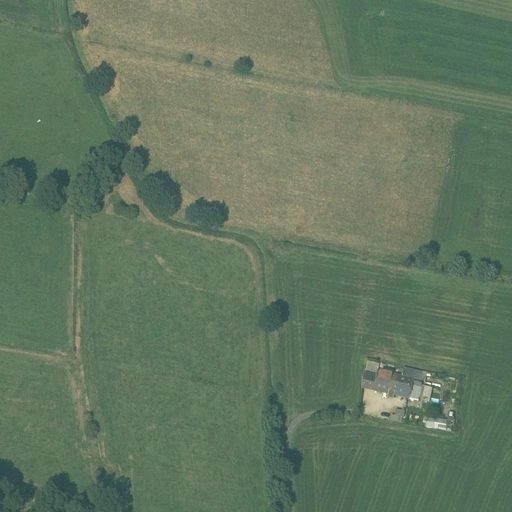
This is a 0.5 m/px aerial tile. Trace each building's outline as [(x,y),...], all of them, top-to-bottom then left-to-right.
[(378,365),(368,362),(367,370),(378,372),(378,368),(377,368),(378,365)] [(421,373),(403,369),(402,377),(414,380),(420,381),(421,373)] [(367,370),(364,370),(362,388),(373,391),(378,372),(367,370)] [(402,377),(378,372),(373,391),(389,394),(388,397),(394,398),(394,395),(418,401),(421,387),(413,385),(414,380),(402,377)] [(423,428),(445,429),(446,419),(424,417),(423,428)]
